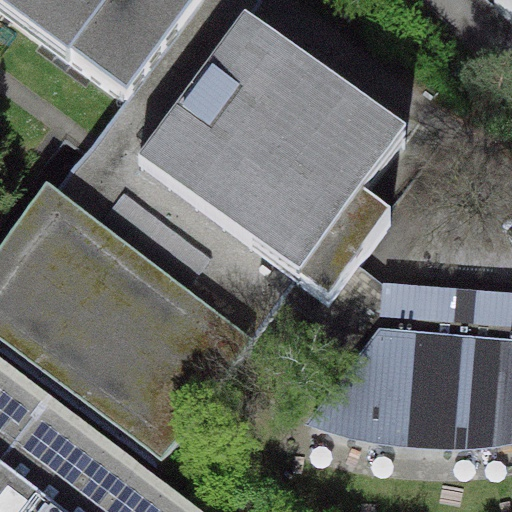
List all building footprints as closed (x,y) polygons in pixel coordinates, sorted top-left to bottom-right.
[(0,0),(0,13),(128,107),(203,5),(196,0),(0,0)] [(247,0),(206,0),(203,5),(128,107),(96,150),(54,205),(250,350),(286,302),(276,295),(287,279),(298,286),(296,288),(328,312),(391,229),(361,207),(402,151),(248,37),(265,13),(247,0)] [(511,0),(502,0),(494,9),(511,24),(511,0)] [(250,350),(54,205),(46,200),(0,262),(0,356),(162,475),(253,352),(250,350)] [(379,336),(312,427),(330,433),(352,440),(374,444),(392,446),(418,449),(439,450),(460,450),(480,448),(500,446),(511,443),(511,299),(382,289),(381,307),(379,336)] [(0,483),(47,420),(0,383),(0,483)] [(169,511),(47,420),(0,483),(0,511),(169,511)]
